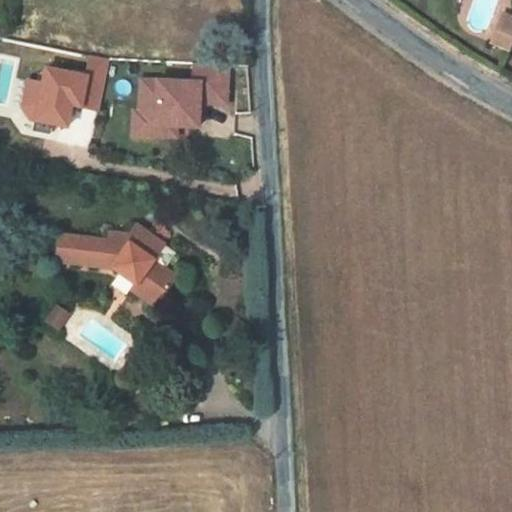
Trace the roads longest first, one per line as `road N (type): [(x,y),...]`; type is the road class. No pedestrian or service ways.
road 1 (unclassified): [(287,511),(260,0)]
road 2 (residential): [(511,102),(457,73),(361,0)]
